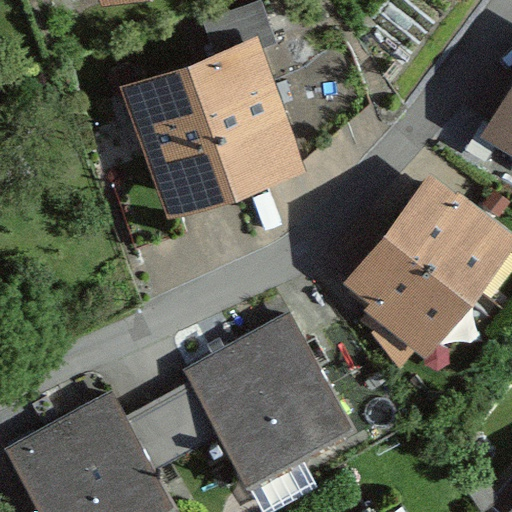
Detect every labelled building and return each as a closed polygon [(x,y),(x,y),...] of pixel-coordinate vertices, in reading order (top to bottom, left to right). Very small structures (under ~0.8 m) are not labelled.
[(186,65),(235,200),(307,174),(261,46),(275,41),(260,0),(202,21),(214,55),(186,65)] [(235,200),(186,65),(119,89),(144,157),(107,170),(135,248),(188,230),(184,218),(235,200)] [(511,83),(479,137),(511,157),(511,83)] [(511,235),(432,173),(383,236),(471,304),(511,251),(511,235)] [(371,332),(400,369),(415,350),(427,360),(471,304),(383,236),(344,285),(368,303),(363,309),(366,312),(360,320),(372,330),(371,332)] [(235,339),(299,457),(352,428),(288,310),(235,339)] [(149,402),(179,456),(218,435),(246,486),(299,457),(235,339),(181,368),(188,381),(149,402)] [(57,418),(109,511),(163,511),(174,506),(154,470),(179,456),(149,402),(124,415),(110,389),(57,418)] [(109,511),(57,418),(3,448),(38,511),(109,511)] [(494,494),(474,461),(454,474),(475,506),(494,494)] [(511,511),(511,479),(489,504),(498,511),(511,511)]
